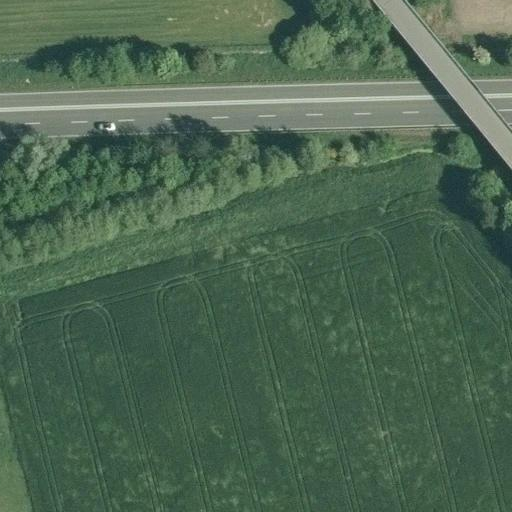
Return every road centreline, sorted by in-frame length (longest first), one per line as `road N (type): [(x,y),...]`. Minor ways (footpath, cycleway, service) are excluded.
road 1 (trunk): [(0,121),(511,105)]
road 2 (unclassified): [(511,153),(383,0)]
